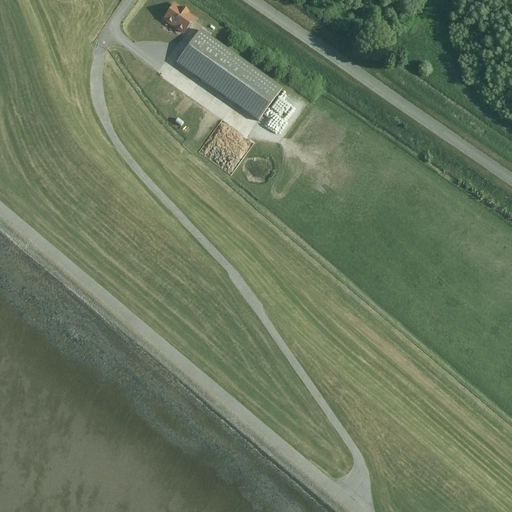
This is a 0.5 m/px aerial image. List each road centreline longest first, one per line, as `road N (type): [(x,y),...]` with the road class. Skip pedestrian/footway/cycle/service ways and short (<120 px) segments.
road 1 (track): [(134,0),(100,55),(107,124),(121,151),(253,303),(355,453),(361,486),(349,502)]
road 2 (track): [(349,502),(0,208)]
road 3 (residential): [(511,181),(248,0)]
road 4 (track): [(511,126),(419,49),(397,48),(363,78)]
